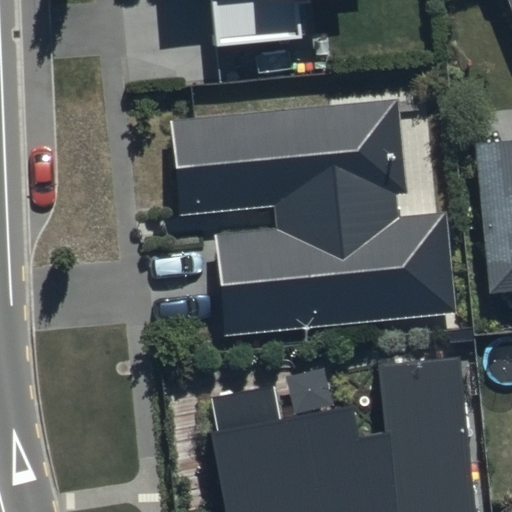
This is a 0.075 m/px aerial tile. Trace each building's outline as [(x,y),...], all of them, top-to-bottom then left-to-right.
[(200,0),(206,47),(301,36),(297,0),(299,0),(200,0)] [(511,0),(502,0),(511,21),(511,0)] [(390,86),(165,107),(174,203),(264,195),(265,217),(216,221),(225,322),(447,302),(437,201),(389,205),(387,175),(398,174),(390,86)] [(511,120),(474,125),(492,288),(511,285),(511,120)] [(331,394),(206,412),(221,511),(471,511),(447,345),(378,355),(388,418),(336,426),(331,394)]
